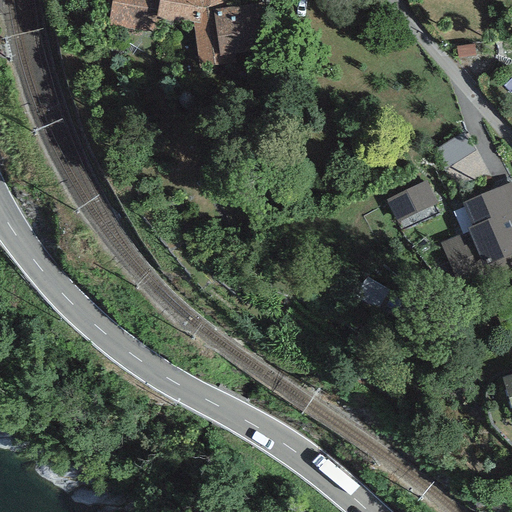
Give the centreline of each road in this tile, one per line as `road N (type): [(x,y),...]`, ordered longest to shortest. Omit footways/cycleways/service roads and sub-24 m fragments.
road 1 (secondary): [(0,211),(99,330),(273,437),(366,511)]
road 2 (residential): [(511,139),(396,0)]
